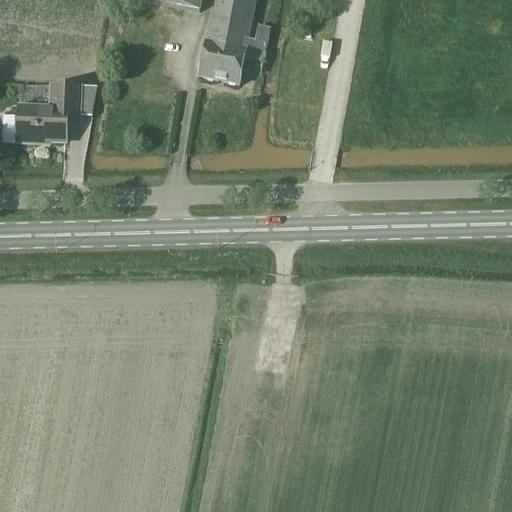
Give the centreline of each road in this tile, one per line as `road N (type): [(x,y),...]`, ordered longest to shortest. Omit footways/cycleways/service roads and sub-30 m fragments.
road 1 (unclassified): [(511,191),(0,205)]
road 2 (secondary): [(0,237),(511,225)]
